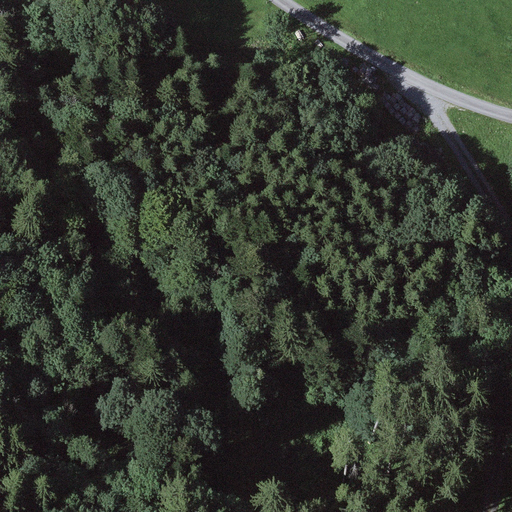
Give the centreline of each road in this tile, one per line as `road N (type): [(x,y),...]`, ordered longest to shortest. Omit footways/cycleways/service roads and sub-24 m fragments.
road 1 (track): [(279,0),(411,82),(511,115)]
road 2 (track): [(411,82),(511,244)]
road 3 (track): [(511,389),(490,511)]
